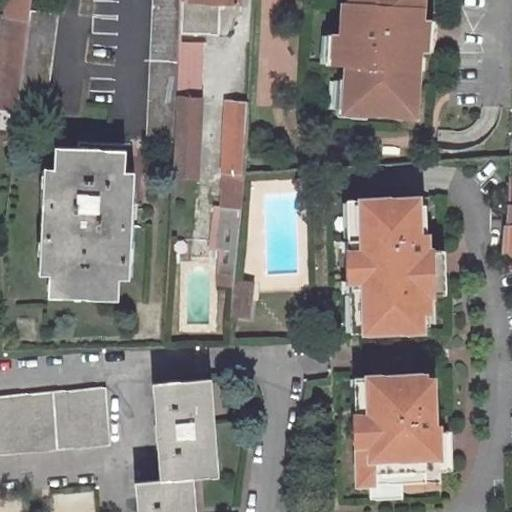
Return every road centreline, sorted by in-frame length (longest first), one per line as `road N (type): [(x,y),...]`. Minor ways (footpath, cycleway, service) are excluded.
road 1 (unknown): [(467,511),(496,438),(480,199)]
road 2 (unknown): [(289,364),(172,355),(0,372)]
road 3 (residential): [(269,511),(289,364)]
